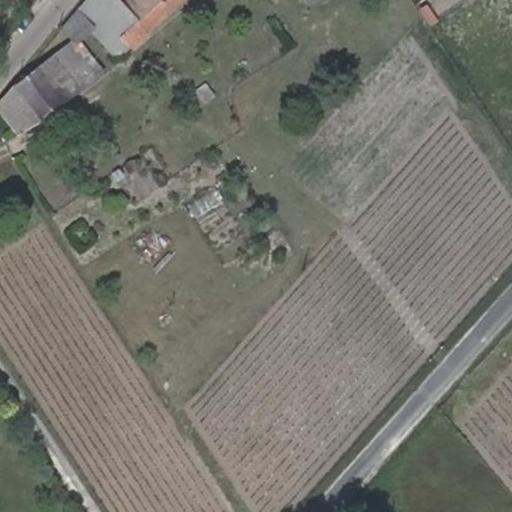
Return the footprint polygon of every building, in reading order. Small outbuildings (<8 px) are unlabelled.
[(127,46),(176,0),(117,0),(85,0),(77,10),(93,29),(102,20),(127,46)] [(93,29),(77,10),(61,27),(73,40),(77,45),(78,43),(92,30),(93,29)] [(127,46),(102,20),(93,29),(92,30),(116,57),(127,46)] [(62,101),(101,71),(78,43),(77,45),(73,40),(36,69),(62,101)] [(62,101),(36,69),(13,88),(36,118),(62,101)] [(211,96),(204,85),(197,90),(204,101),(211,96)] [(36,118),(13,88),(0,102),(0,111),(16,132),(36,118)]
